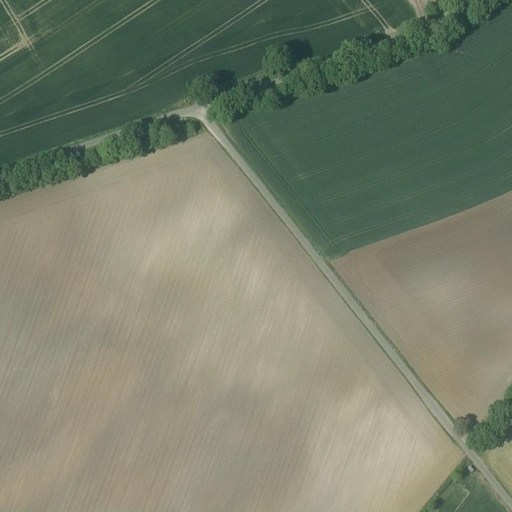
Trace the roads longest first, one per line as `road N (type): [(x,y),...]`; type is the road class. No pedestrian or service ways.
road 1 (unclassified): [(197,109),(511,509)]
road 2 (unclassified): [(197,109),(400,40),(477,0)]
road 3 (unclassified): [(0,174),(197,109)]
